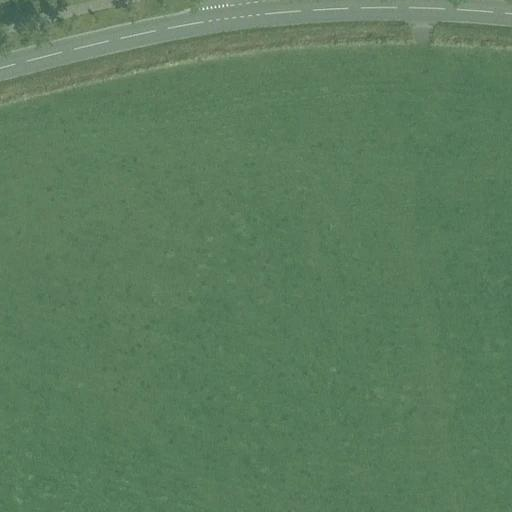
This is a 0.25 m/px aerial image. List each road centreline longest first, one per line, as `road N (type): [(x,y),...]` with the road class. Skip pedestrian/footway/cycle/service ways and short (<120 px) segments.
road 1 (secondary): [(511,17),(330,11),(228,22)]
road 2 (secondary): [(228,22),(0,69)]
